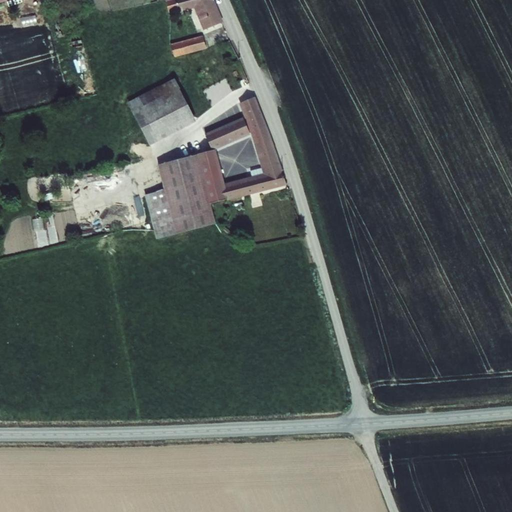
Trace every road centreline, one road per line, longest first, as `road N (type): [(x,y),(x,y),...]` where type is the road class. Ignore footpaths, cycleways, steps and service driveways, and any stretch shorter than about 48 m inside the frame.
road 1 (residential): [(364,424),(297,187),(223,0)]
road 2 (tertiary): [(364,424),(0,434)]
road 3 (tertiary): [(511,413),(364,424)]
